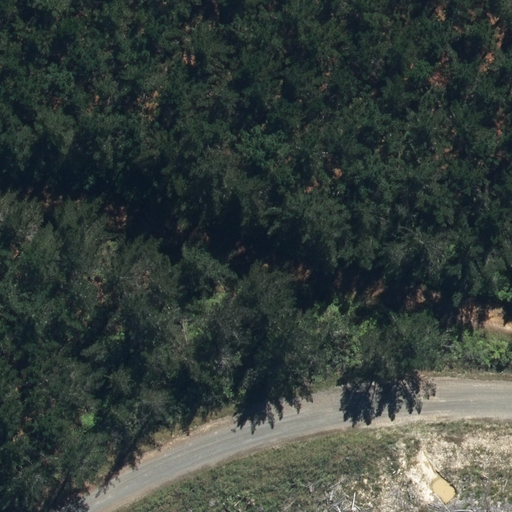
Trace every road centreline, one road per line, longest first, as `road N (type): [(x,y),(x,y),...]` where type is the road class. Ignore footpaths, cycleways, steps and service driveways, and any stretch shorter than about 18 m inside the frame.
road 1 (track): [(0,189),(511,325)]
road 2 (track): [(80,511),(272,426),(444,401),(511,406)]
